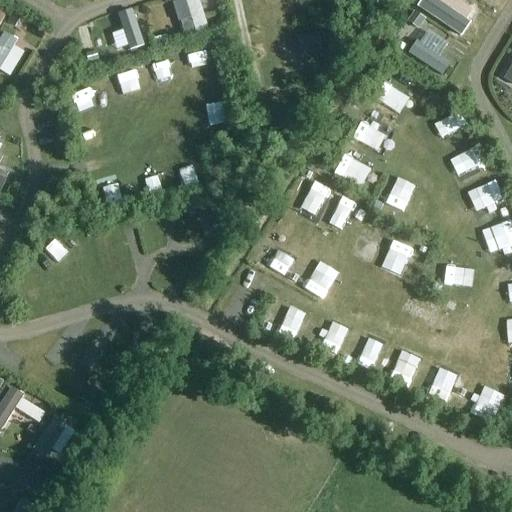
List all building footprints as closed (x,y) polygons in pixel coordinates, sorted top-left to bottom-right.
[(183,0),(196,39),(209,35),(198,0),(183,0)] [(242,0),(247,15),(259,11),(256,0),(242,0)] [(429,18),(460,38),(468,26),(437,6),(429,18)] [(418,30),(425,19),(414,11),(406,22),(418,30)] [(11,15),(7,23),(15,27),(20,20),(11,15)] [(110,21),(119,53),(142,47),(134,15),(110,21)] [(3,32),(0,37),(0,71),(9,77),(23,53),(13,46),(17,41),(3,32)] [(166,34),(154,37),(156,45),(168,42),(166,34)] [(318,36),(296,41),(300,59),(322,53),(318,36)] [(406,55),(436,76),(445,63),(414,42),(406,55)] [(377,45),(370,56),(399,75),(406,63),(377,45)] [(95,48),(82,52),(85,63),(98,59),(95,48)] [(135,64),(116,67),(119,89),(138,86),(135,64)] [(51,92),(56,108),(66,105),(61,89),(51,92)] [(281,115),(269,120),(275,137),(288,132),(281,115)] [(158,188),(154,169),(137,172),(141,191),(158,188)] [(98,185),(101,199),(113,197),(110,182),(98,185)] [(458,189),(449,193),(458,214),(467,210),(458,189)] [(116,230),(125,247),(143,237),(134,221),(116,230)] [(403,332),(408,318),(398,314),(393,329),(403,332)] [(202,340),(194,354),(214,365),(221,350),(202,340)] [(0,408),(0,435),(0,436),(25,399),(12,391),(0,408)] [(89,401),(84,409),(98,418),(103,410),(89,401)] [(41,402),(35,412),(44,417),(49,407),(41,402)] [(33,453),(45,461),(67,429),(54,420),(33,453)] [(40,511),(19,500),(12,511),(40,511)]
